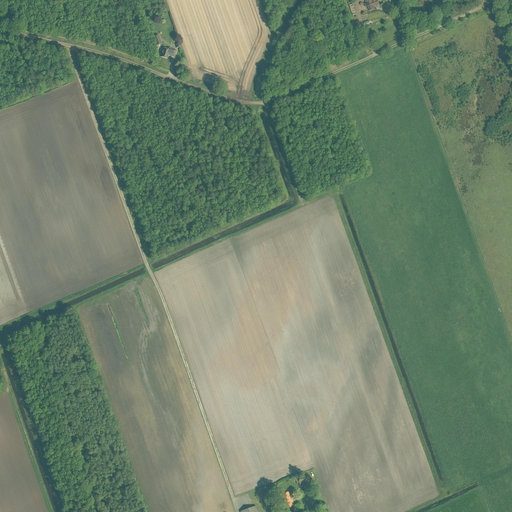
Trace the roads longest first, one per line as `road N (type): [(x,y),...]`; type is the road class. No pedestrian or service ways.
road 1 (unclassified): [(494,0),(257,103),(0,30)]
road 2 (unknown): [(62,43),(234,501)]
